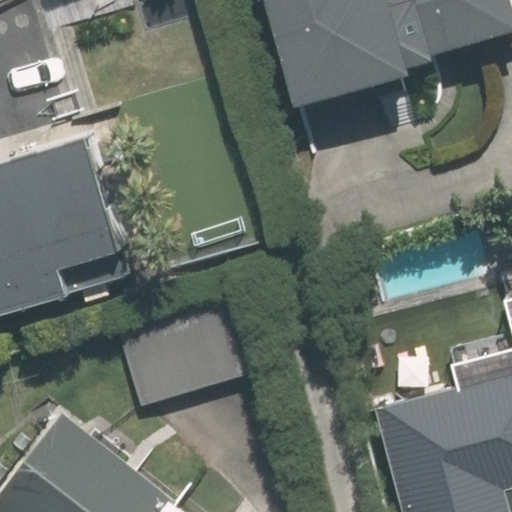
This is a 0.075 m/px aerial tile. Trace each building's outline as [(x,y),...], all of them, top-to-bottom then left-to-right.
[(511,0),(284,0),(313,99),(453,60),(450,49),(511,31),(511,0)] [(0,314),(84,290),(76,262),(139,243),(104,129),(0,159),(0,314)] [(511,244),(499,249),(511,288),(511,244)] [(122,325),(143,399),(272,361),(251,288),(122,325)] [(511,495),(511,361),(385,397),(416,511),(511,511),(511,502),(510,496),(511,495)] [(215,511),(64,402),(0,489),(0,511),(1,511),(215,511)]
